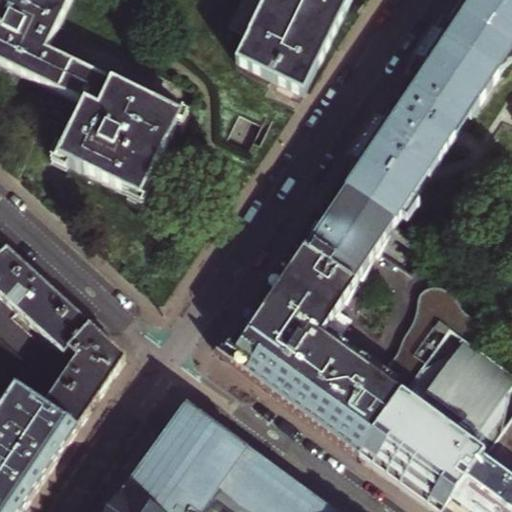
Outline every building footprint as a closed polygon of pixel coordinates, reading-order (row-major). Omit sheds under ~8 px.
[(60,163),(142,205),(183,121),(99,82),(48,56),(63,28),(74,1),(71,0),(0,0),(0,69),(49,93),(69,103),(85,110),(75,132),(60,163)] [(267,0),(235,64),(304,98),(352,0),(267,0)] [(511,0),(468,0),(465,4),(448,30),(441,42),(435,38),(417,65),(423,69),(414,82),(398,105),(405,109),(402,114),(398,119),(392,115),(384,126),(378,122),(351,163),(356,166),(349,178),(355,182),(345,197),(394,230),(403,219),(415,201),(411,198),(428,174),(437,162),(440,164),(456,140),(452,137),(465,117),(475,103),(478,105),(497,78),(493,74),(511,46),(511,0)] [(441,42),(448,30),(442,26),(435,38),(441,42)] [(497,78),(511,55),(511,46),(493,74),(497,78)] [(423,69),(417,65),(408,78),(414,82),(423,69)] [(469,119),(478,105),(475,103),(465,117),(469,119)] [(431,176),(440,164),(437,162),(428,174),(431,176)] [(394,230),(345,197),(333,189),(305,231),(285,261),(274,277),(233,337),(221,356),(218,359),(248,381),(358,459),(396,409),(402,401),(450,335),(469,348),(472,343),(474,337),(475,331),(474,325),(470,318),(468,316),(457,306),(450,298),(446,294),(443,292),(439,291),(436,290),(433,289),(429,290),(425,291),(423,292),(420,294),(417,298),(414,304),(413,308),(414,316),(414,320),(412,325),(402,340),(400,345),(397,351),(376,382),(352,365),(360,353),(327,329),(345,302),(394,230)] [(420,205),(415,201),(403,219),(409,223),(420,205)] [(115,380),(127,363),(96,335),(91,330),(91,329),(57,299),(7,254),(0,259),(0,303),(64,359),(70,353),(80,362),(46,411),(79,433),(115,380)] [(396,409),(358,459),(398,488),(429,511),(447,511),(478,469),(511,423),(511,378),(469,348),(450,335),(402,401),(396,409)] [(0,375),(17,391),(35,375),(0,341),(0,375)] [(20,394),(0,423),(0,511),(25,511),(79,433),(46,411),(20,394)] [(144,474),(127,498),(132,501),(147,511),(211,511),(212,511),(330,511),(251,455),(188,410),(144,474)] [(511,511),(511,493),(507,490),(478,469),(447,511),(511,511)] [(117,511),(147,511),(132,501),(127,498),(117,511)]
